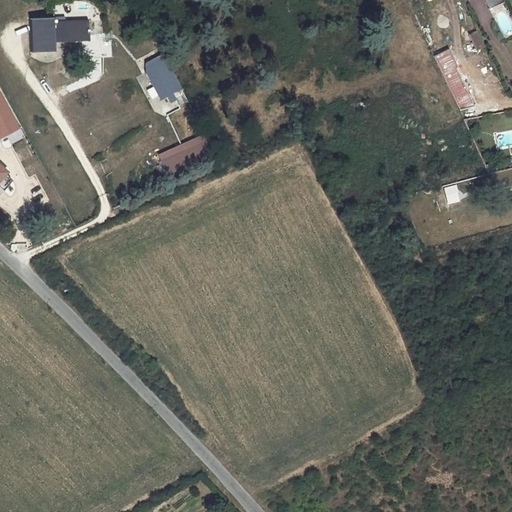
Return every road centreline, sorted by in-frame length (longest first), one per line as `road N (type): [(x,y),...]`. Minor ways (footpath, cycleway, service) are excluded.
road 1 (residential): [(260,511),(0,243)]
road 2 (unknown): [(15,257),(101,211),(47,78)]
